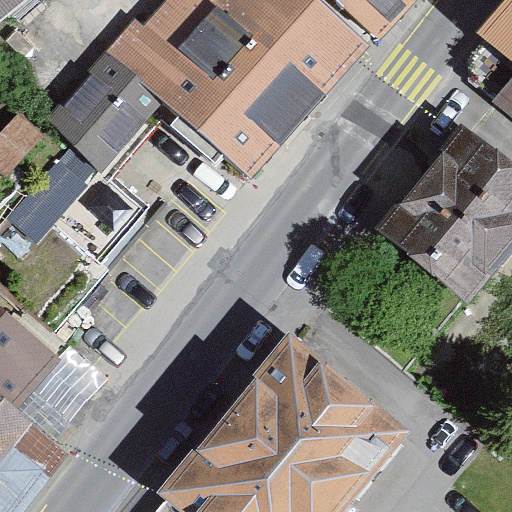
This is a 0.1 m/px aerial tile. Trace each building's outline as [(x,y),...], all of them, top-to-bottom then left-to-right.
[(343,53),(283,0),(147,0),(27,133),(79,180),(131,122),(214,197),(343,53)] [(283,0),(343,53),(391,0),(283,0)] [(511,5),(483,41),(511,65),(511,5)] [(511,240),(511,174),(465,136),(384,232),(463,299),(511,240)] [(87,295),(144,232),(87,181),(30,245),(87,295)] [(0,508),(41,463),(0,425),(0,414),(39,371),(0,336),(0,508)] [(336,511),(398,437),(292,351),(160,511),(336,511)]
